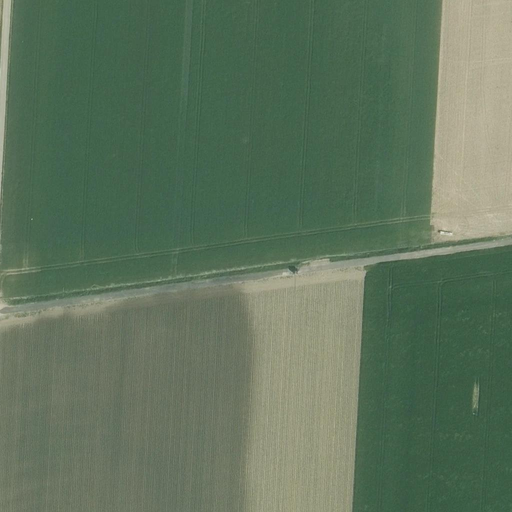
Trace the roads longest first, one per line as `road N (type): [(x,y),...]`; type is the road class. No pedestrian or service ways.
road 1 (track): [(0,311),(511,242)]
road 2 (unclassified): [(0,134),(7,0)]
